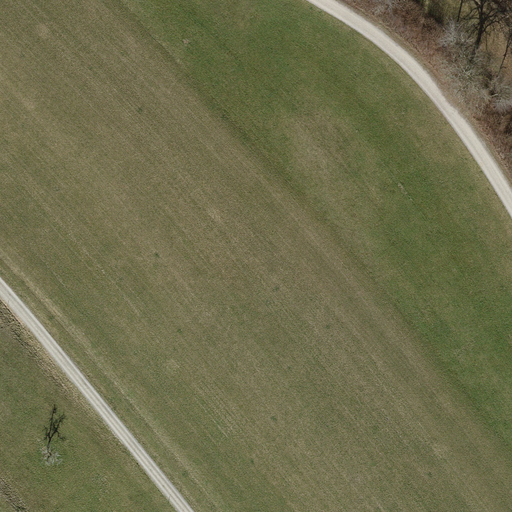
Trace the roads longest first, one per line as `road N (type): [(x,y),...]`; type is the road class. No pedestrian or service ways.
road 1 (track): [(511,212),(428,86),(317,0)]
road 2 (track): [(185,511),(0,292)]
